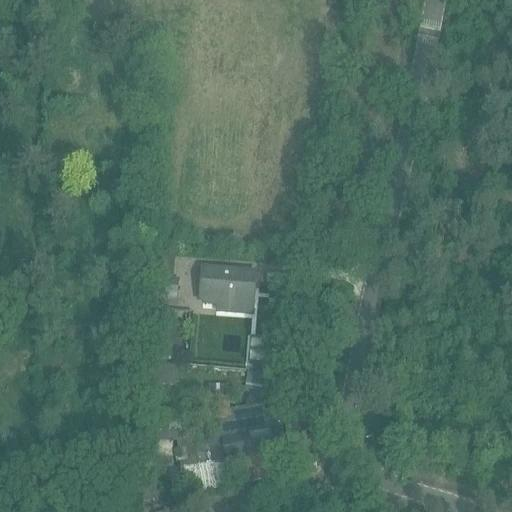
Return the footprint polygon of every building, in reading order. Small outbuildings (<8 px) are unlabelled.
[(14,14),(0,18),(0,27),(1,30),(17,24),(14,14)] [(262,50),(263,19),(165,16),(162,96),(190,97),(192,48),(262,50)] [(67,79),(65,114),(78,115),(80,79),(67,79)] [(115,123),(116,138),(134,137),(134,122),(115,123)] [(48,165),(49,189),(75,188),(74,164),(48,165)] [(216,312),(252,315),(255,276),(205,272),(202,303),(217,304),(216,312)] [(151,296),(175,298),(176,282),(152,280),(151,296)] [(43,389),(63,386),(60,362),(40,365),(43,389)] [(180,471),(184,496),(235,485),(285,476),(281,454),(285,453),(278,416),(252,420),(251,411),(230,414),(231,421),(223,421),(224,401),(228,401),(228,400),(205,400),(204,423),(207,423),(196,426),(199,441),(192,442),(197,468),(180,471)] [(55,407),(41,407),(42,431),(55,431),(55,407)] [(40,483),(25,486),(29,502),(43,499),(40,483)]
